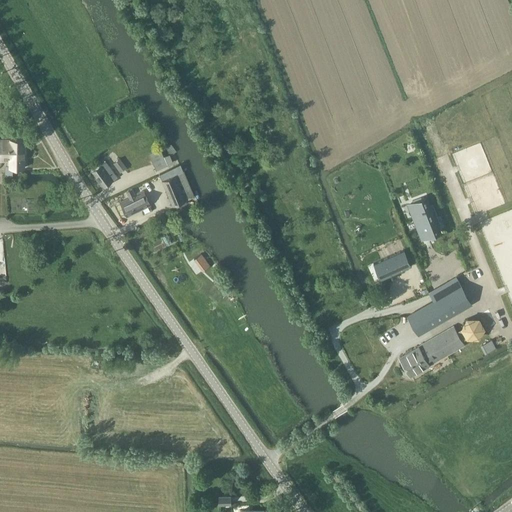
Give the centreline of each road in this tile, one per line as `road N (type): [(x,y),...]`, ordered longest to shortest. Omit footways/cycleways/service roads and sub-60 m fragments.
road 1 (tertiary): [(306,511),(123,256),(0,46)]
road 2 (track): [(394,353),(362,391),(336,330),(371,313)]
